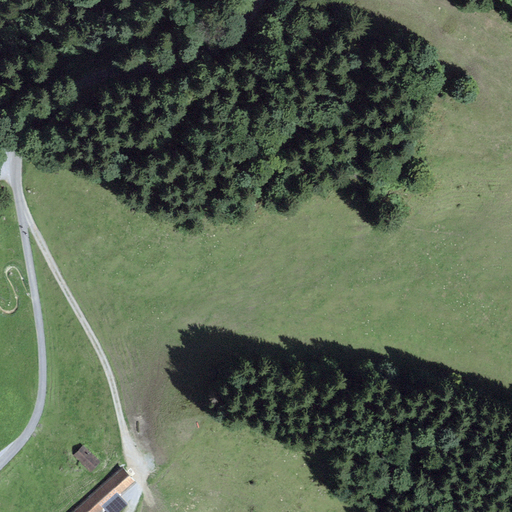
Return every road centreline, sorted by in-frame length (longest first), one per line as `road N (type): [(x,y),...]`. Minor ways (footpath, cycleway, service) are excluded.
road 1 (unclassified): [(0,464),(29,430),(42,392),(15,163),(24,133),(85,80),(220,45),(241,30),(255,0)]
road 2 (track): [(128,452),(107,368),(20,204)]
